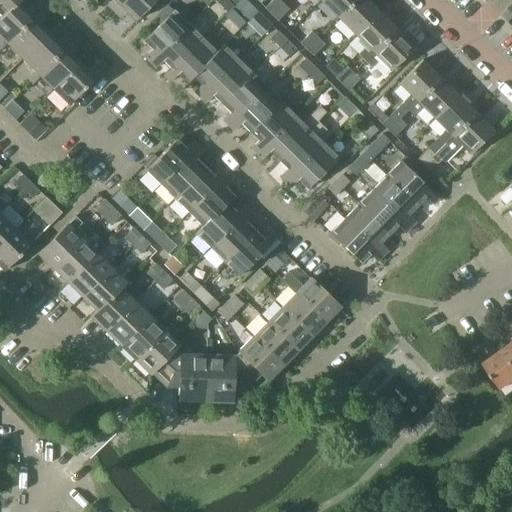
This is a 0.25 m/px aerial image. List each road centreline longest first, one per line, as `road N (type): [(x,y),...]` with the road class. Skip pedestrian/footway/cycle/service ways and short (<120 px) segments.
road 1 (residential): [(381,305),(252,433),(192,432),(155,419),(81,344),(24,330),(0,307)]
road 2 (residential): [(381,305),(69,0)]
